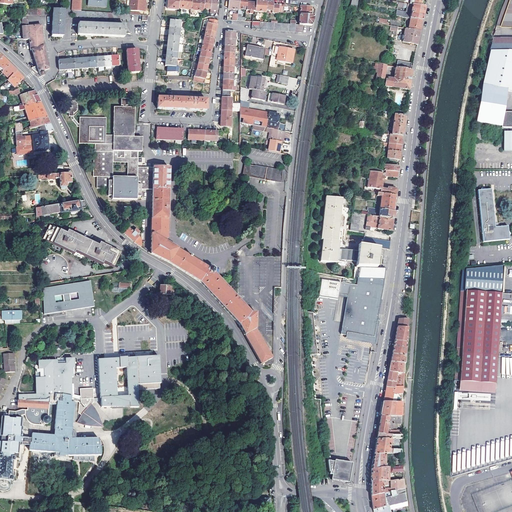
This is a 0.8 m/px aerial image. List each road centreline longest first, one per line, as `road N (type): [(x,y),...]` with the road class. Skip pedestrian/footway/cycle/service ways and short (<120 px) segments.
road 1 (track): [(492,0),(459,136),(437,427),(445,511)]
road 2 (secondary): [(359,494),(436,0)]
road 3 (residential): [(264,375),(219,313),(103,218),(37,83)]
road 4 (residential): [(313,38),(298,113),(284,296)]
road 5 (residential): [(146,118),(208,117),(220,25)]
